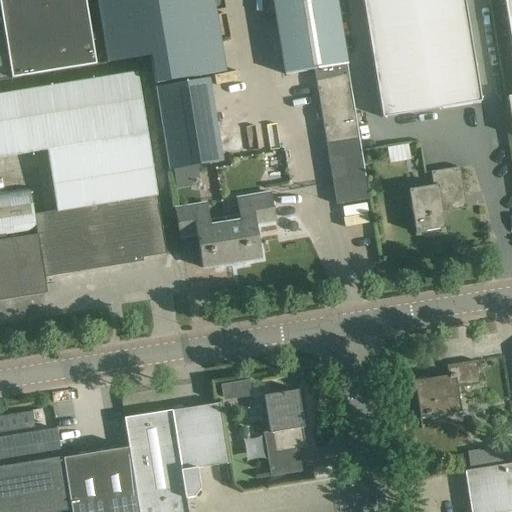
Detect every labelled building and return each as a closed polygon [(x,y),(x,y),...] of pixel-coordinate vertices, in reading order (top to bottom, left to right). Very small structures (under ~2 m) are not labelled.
[(0,0),(0,12),(1,16),(85,3),(84,0),(0,0)] [(313,71),(335,205),(369,199),(335,0),(271,0),(284,75),(313,71)] [(463,0),(362,0),(382,118),(481,102),(463,0)] [(511,0),(503,0),(511,54),(511,96),(508,97),(511,123),(511,0)] [(95,65),(85,3),(1,16),(11,78),(95,65)] [(166,254),(137,73),(0,95),(0,158),(46,151),(56,211),(33,215),(28,188),(0,192),(0,301),(47,294),(44,278),(143,262),(142,258),(166,254)] [(222,161),(208,79),(155,88),(168,170),(222,161)] [(390,161),(410,159),(409,144),(388,146),(390,161)] [(464,195),(459,168),(430,172),(432,186),(408,190),(415,234),(444,229),(440,199),(464,195)] [(226,223),(233,263),(260,259),(255,225),(276,221),(271,193),(237,199),(241,221),(226,223)] [(201,269),(233,263),(226,223),(211,226),(207,204),(175,210),(179,237),(196,235),(198,249),(201,269)] [(480,387),(475,361),(446,366),(448,376),(413,382),(419,419),(461,412),(457,391),(480,387)] [(224,398),(254,396),(253,379),(223,381),(224,398)] [(297,391),(264,396),(267,416),(270,432),(266,433),(273,476),(299,472),(296,450),(305,448),(301,429),(304,428),(297,391)] [(228,464),(218,404),(125,419),(140,511),(187,511),(186,499),(194,498),(200,489),(197,469),(228,464)] [(69,511),(56,430),(0,439),(0,511),(69,511)] [(502,463),(500,447),(467,451),(469,468),(502,463)] [(138,511),(128,448),(62,459),(70,511),(138,511)] [(511,511),(511,464),(464,473),(470,511),(511,511)]
